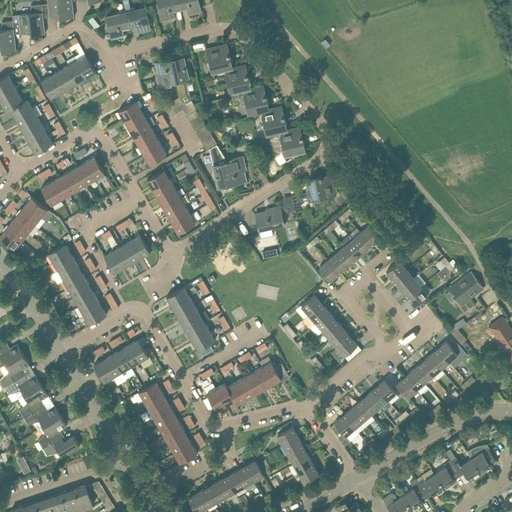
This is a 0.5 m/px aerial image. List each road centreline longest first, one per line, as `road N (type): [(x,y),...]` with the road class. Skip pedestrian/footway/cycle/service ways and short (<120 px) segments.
road 1 (residential): [(110,49),(230,27),(249,38),(326,131),(320,160),(168,250)]
road 2 (residential): [(62,351),(137,311),(210,427),(227,426)]
road 3 (residential): [(168,250),(95,130),(19,169)]
road 4 (residential): [(358,476),(453,422),(511,410)]
road 5 (residential): [(0,502),(124,458)]
road 6 (residential): [(0,70),(77,26),(110,49)]
road 7 (residential): [(124,458),(62,351)]
